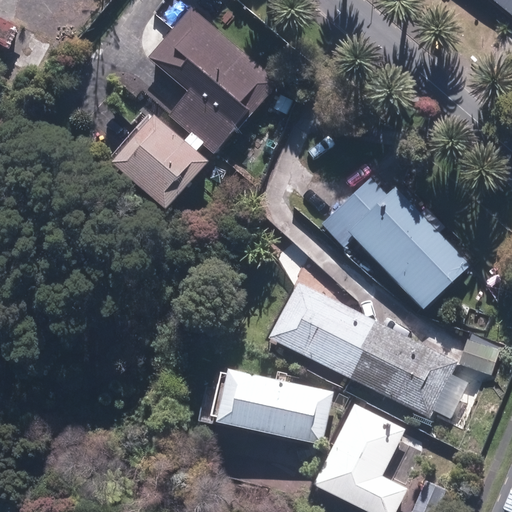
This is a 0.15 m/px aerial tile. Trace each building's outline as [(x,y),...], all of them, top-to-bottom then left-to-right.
[(511,0),(484,0),(511,21),(511,0)] [(170,118),(213,157),(277,85),(192,11),(148,60),(189,96),(170,118)] [(0,50),(8,53),(19,29),(0,20),(0,50)] [(30,81),(49,46),(27,34),(8,69),(30,81)] [(208,165),(153,119),(110,169),(165,215),(208,165)] [(344,250),(353,242),(421,314),(469,269),(395,191),(386,199),(369,181),(321,226),(344,250)] [(456,363),(296,286),(269,343),(429,419),(456,363)] [(493,315),(469,307),(463,326),(487,334),(493,315)] [(467,342),(458,367),(492,378),(500,354),(467,342)] [(332,398),(220,375),(210,426),(322,448),(332,398)] [(395,511),(407,491),(382,478),(404,433),(354,408),(313,487),(361,511),(395,511)] [(437,511),(446,492),(424,483),(412,511),(437,511)]
